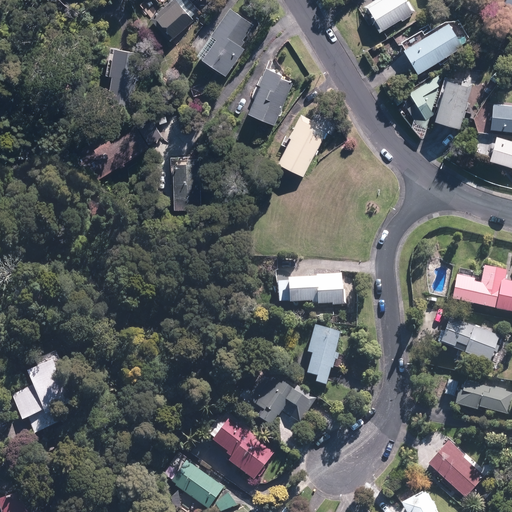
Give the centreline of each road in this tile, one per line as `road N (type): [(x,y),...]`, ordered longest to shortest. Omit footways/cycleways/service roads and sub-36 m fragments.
road 1 (residential): [(341,462),(372,440),(391,408),(389,241),(438,182)]
road 2 (residential): [(298,0),(375,127),(438,182)]
